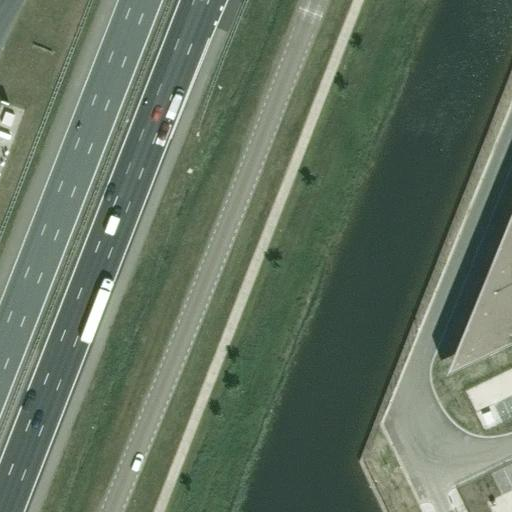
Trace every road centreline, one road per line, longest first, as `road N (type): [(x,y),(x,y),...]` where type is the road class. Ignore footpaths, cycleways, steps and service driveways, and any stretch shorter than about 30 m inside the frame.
road 1 (unclassified): [(110,511),(314,0)]
road 2 (motorway): [(4,511),(202,0)]
road 3 (motorway): [(140,0),(0,363)]
